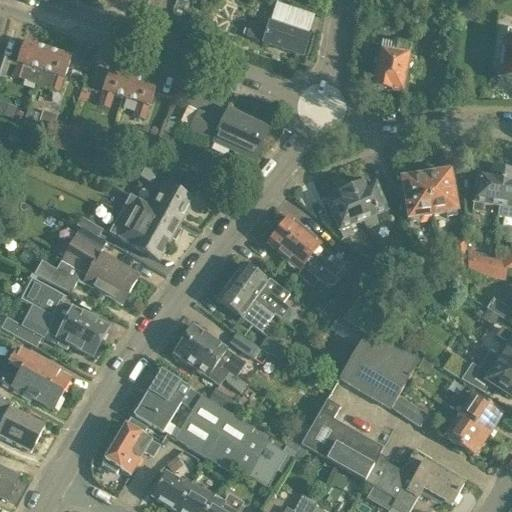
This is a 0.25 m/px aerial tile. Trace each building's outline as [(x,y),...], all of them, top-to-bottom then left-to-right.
[(400,26),(420,30),(422,19),(402,15),(400,26)] [(245,39),(261,44),(261,45),(301,58),(308,37),(267,24),(265,30),(250,25),(245,39)] [(501,81),(511,82),(511,32),(509,32),(501,81)] [(16,65),(12,79),(35,86),(46,52),(22,44),(15,65),(16,65)] [(407,57),(408,47),(396,44),(394,55),(379,52),(372,89),(390,93),(390,91),(400,93),(407,57)] [(46,52),(35,86),(58,94),(62,80),(63,81),(70,60),(46,52)] [(0,87),(1,88),(10,60),(0,56),(0,87)] [(112,96),(125,101),(131,80),(107,72),(100,93),(101,93),(100,96),(97,106),(108,110),(112,96)] [(131,80),(125,101),(137,104),(132,118),(143,121),(147,108),(148,108),(155,87),(131,80)] [(0,101),(0,116),(11,120),(15,107),(0,101)] [(187,108),(178,127),(213,143),(212,143),(254,162),(268,131),(227,112),(221,124),(198,113),(187,108)] [(41,115),(38,124),(52,128),(54,124),(57,114),(43,110),(41,115)] [(24,122),(37,126),(38,124),(41,115),(27,111),(24,122)] [(14,119),(22,122),(25,115),(16,112),(14,119)] [(69,129),(54,124),(52,128),(50,134),(65,139),(69,129)] [(168,124),(160,144),(170,148),(178,128),(168,124)] [(70,129),(67,138),(76,141),(79,132),(70,129)] [(49,149),(65,154),(68,142),(53,138),(49,149)] [(112,142),(110,151),(121,154),(124,145),(112,142)] [(148,165),(140,179),(151,185),(159,170),(148,165)] [(483,206),(498,208),(502,174),(486,172),(485,176),(476,175),(472,204),(472,213),(482,214),(483,206)] [(448,174),(424,178),(431,217),(445,215),(446,219),(455,218),(448,174)] [(511,174),(502,174),(498,208),(497,216),(511,217),(511,174)] [(431,217),(424,178),(401,182),(408,225),(418,223),(418,220),(431,217)] [(349,191),(362,222),(365,230),(389,220),(386,212),(387,212),(375,185),(366,189),(364,185),(349,191)] [(163,187),(151,208),(180,223),(191,203),(163,187)] [(362,222),(349,191),(333,198),(335,201),(326,205),(337,232),(338,232),(342,240),(351,236),(348,228),(362,222)] [(151,208),(140,227),(169,243),(170,240),(174,242),(180,233),(176,231),(180,223),(151,208)] [(288,220),(278,233),(334,279),(339,272),(327,262),(329,258),(318,249),(321,246),(288,220)] [(79,230),(97,241),(102,232),(84,222),(79,230)] [(133,222),(122,241),(123,243),(158,263),(169,243),(140,227),(133,222)] [(79,230),(64,256),(129,293),(137,278),(98,256),(104,245),(79,230)] [(278,233),(267,247),(282,259),(283,257),(285,258),(285,263),(286,266),(289,269),(292,270),(297,271),(299,268),(313,279),(324,288),(333,288),(338,282),(334,279),(278,233)] [(492,259),(490,280),(504,282),(506,270),(511,271),(511,239),(509,252),(499,261),(492,259)] [(450,272),(466,275),(465,241),(453,242),(454,264),(449,264),(450,272)] [(467,276),(490,280),(492,259),(476,257),(477,253),(466,251),(467,276)] [(402,267),(396,270),(403,281),(421,271),(413,254),(399,260),(402,267)] [(129,293),(64,256),(55,272),(40,264),(33,277),(69,296),(77,283),(120,307),(129,293)] [(241,267),(228,284),(273,316),(288,296),(269,282),(266,286),(241,267)] [(439,282),(459,286),(461,275),(426,268),(422,273),(438,283),(439,282)] [(403,281),(396,270),(385,277),(391,288),(403,281)] [(30,281),(19,302),(31,309),(99,344),(107,329),(71,310),(60,304),(62,299),(64,300),(65,299),(30,281)] [(273,316),(228,284),(215,302),(260,334),(273,316)] [(511,312),(493,302),(487,312),(497,318),(511,326),(511,322),(511,312)] [(5,320),(0,330),(35,350),(40,340),(42,341),(45,335),(58,342),(56,347),(65,352),(68,348),(91,360),(99,344),(31,309),(21,328),(5,320)] [(484,310),(480,316),(493,325),(497,318),(487,312),(484,310)] [(364,336),(370,327),(356,318),(350,326),(364,336)] [(355,349),(363,338),(338,319),(330,330),(355,349)] [(192,328),(182,342),(235,380),(244,366),(225,352),(225,351),(192,328)] [(503,344),(495,358),(511,368),(511,337),(500,330),(494,338),(503,344)] [(367,332),(363,338),(338,381),(390,411),(391,409),(394,411),(394,412),(419,428),(426,418),(401,401),(399,404),(395,402),(419,362),(367,332)] [(229,345),(261,366),(267,356),(236,335),(229,345)] [(257,346),(279,362),(286,352),(264,336),(257,346)] [(235,380),(182,342),(172,357),(205,380),(206,379),(218,388),(223,381),(239,395),(245,387),(235,380)] [(14,356),(8,367),(61,397),(70,381),(17,351),(14,356)] [(511,368),(495,358),(492,356),(483,369),(477,365),(472,374),(511,399),(511,368)] [(422,359),(416,370),(426,376),(432,365),(422,359)] [(61,397),(8,367),(0,362),(0,377),(2,378),(0,381),(0,383),(52,413),(61,397)] [(188,392),(160,374),(133,417),(161,434),(179,406),(191,414),(200,399),(188,392)] [(207,401),(226,414),(234,402),(214,390),(207,401)] [(252,431),(200,399),(191,414),(174,442),(227,474),(230,470),(246,479),(269,438),(253,429),(252,431)] [(473,399),(459,420),(487,438),(497,425),(495,424),(500,417),(473,399)] [(363,483),(391,500),(405,474),(403,474),(385,464),(383,457),(379,455),(382,450),(332,422),(339,409),(326,402),(299,448),(363,483)] [(0,426),(0,439),(30,454),(43,428),(8,410),(0,426)] [(129,420),(100,467),(115,476),(118,471),(129,477),(143,454),(151,459),(158,449),(140,438),(146,430),(129,420)] [(487,438),(459,420),(445,440),(472,458),(477,451),(478,452),(487,438)] [(269,438),(246,479),(266,490),(285,457),(280,454),(283,447),(269,438)] [(288,438),(284,445),(297,453),(299,448),(301,446),(288,438)] [(174,458),(164,467),(171,474),(180,466),(174,458)] [(202,461),(199,467),(210,474),(214,468),(202,461)] [(394,502),(388,511),(408,511),(416,500),(417,500),(422,491),(451,508),(463,485),(423,463),(415,477),(408,473),(405,474),(391,500),(394,502)] [(0,499),(5,502),(16,479),(0,471),(0,499)] [(150,500),(170,511),(174,511),(190,486),(180,480),(177,484),(164,476),(150,500)] [(174,511),(205,511),(213,499),(190,486),(174,511)] [(213,499),(205,511),(237,511),(242,503),(229,496),(224,505),(213,499)] [(385,511),(391,500),(386,497),(384,496),(378,507),(385,511)] [(311,511),(313,509),(315,505),(304,499),(301,497),(292,511),(311,511)]
